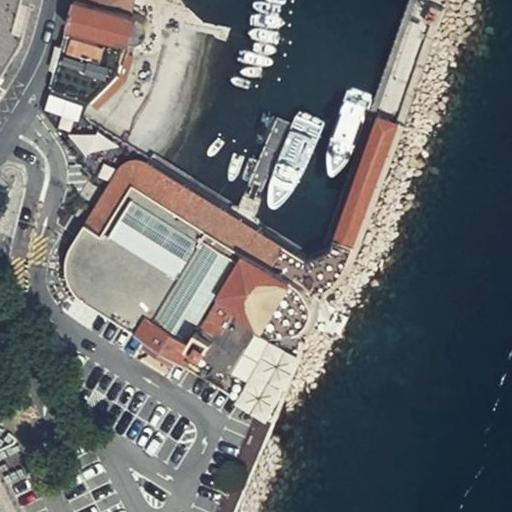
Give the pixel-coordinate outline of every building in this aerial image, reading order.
[(85,0),(76,0),(69,27),(135,42),(143,42),(148,38),(150,33),(151,24),(147,18),(142,15),(134,13),(85,0)] [(85,0),(134,13),(136,0),(85,0)] [(433,4),(428,19),(444,24),(449,9),(433,4)] [(132,55),(135,42),(69,27),(53,86),(92,100),(117,72),(123,57),(129,59),(132,55)] [(311,294),(312,296),(317,295),(327,290),(332,286),(341,276),(348,264),(399,122),(380,115),(332,249),(307,260),(264,233),(154,165),(144,159),(138,158),(131,159),(126,161),(122,163),(70,248),(67,265),(67,271),(71,283),(78,292),(82,296),(148,337),(144,343),(179,365),(182,358),(274,416),(281,403),(283,398),(96,283),(90,276),(86,269),(86,263),(87,258),(90,252),(140,172),(257,243),(298,268),(302,273),(308,284),(311,294)] [(79,129),(79,150),(113,149),(113,128),(79,129)] [(314,316),(314,301),(313,300),(312,296),(311,294),(308,284),(302,273),(298,268),(257,243),(140,172),(90,252),(87,258),(86,263),(86,269),(90,276),(96,283),(283,398),(303,355),(306,326),(313,319),(314,316)]
